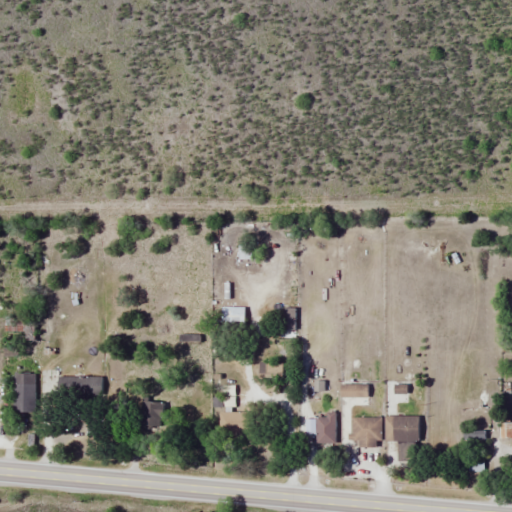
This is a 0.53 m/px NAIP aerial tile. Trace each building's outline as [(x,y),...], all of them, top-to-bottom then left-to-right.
[(220,307),(220,329),(244,329),(244,307),(220,307)] [(294,307),(280,307),(280,331),(294,331),(294,307)] [(12,411),(34,412),(35,374),(13,374),(12,411)] [(101,376),(56,376),(56,395),(101,395),(101,376)] [(162,401),(140,401),(140,427),(162,427),(162,401)] [(335,443),(335,414),(304,414),(304,431),(315,431),(315,443),(335,443)] [(391,415),(391,442),(396,442),(396,460),(416,461),(416,416),(391,415)] [(379,447),(379,417),(351,417),(351,439),(357,439),(357,447),(379,447)]
